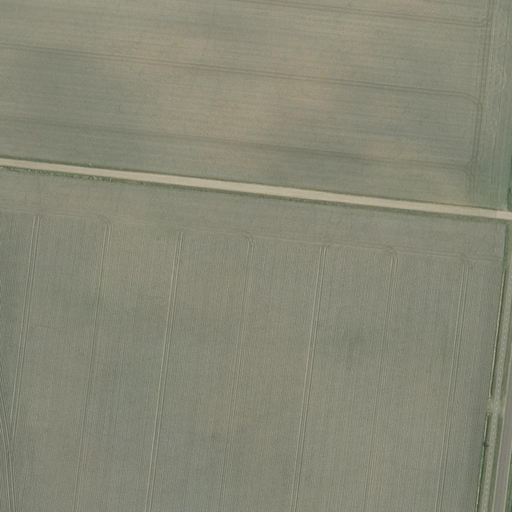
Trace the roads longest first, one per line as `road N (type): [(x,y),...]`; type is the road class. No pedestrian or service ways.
road 1 (track): [(0,163),(511,217)]
road 2 (tertiary): [(497,511),(511,390)]
